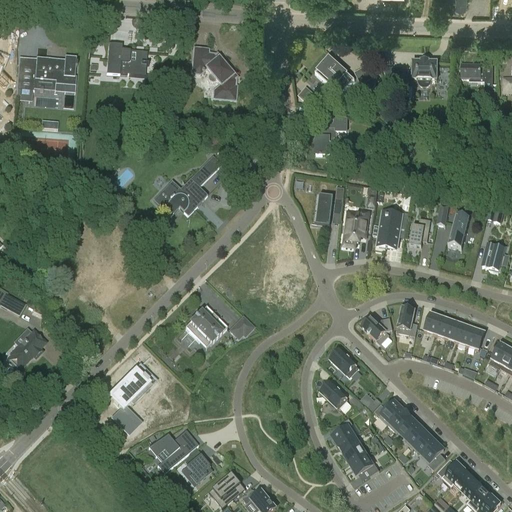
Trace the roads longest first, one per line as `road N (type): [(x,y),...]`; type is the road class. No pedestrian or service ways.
road 1 (residential): [(62,404),(272,193)]
road 2 (residential): [(330,296),(257,349),(235,390),(239,431),(255,467),(311,511)]
road 3 (tertiary): [(511,28),(276,17)]
road 4 (tertiary): [(276,17),(42,0)]
road 5 (residential): [(358,511),(308,419),(304,388),(311,357),(337,327)]
road 6 (residential): [(511,298),(368,265),(320,274)]
road 7 (residential): [(337,327),(371,305),(409,297),(511,333)]
road 8 (residential): [(383,372),(511,497)]
road 9 (residential): [(272,193),(285,113),(276,17)]
road 10 (residential): [(161,511),(62,404)]
road 11 (residential): [(383,372),(423,368),(511,409)]
